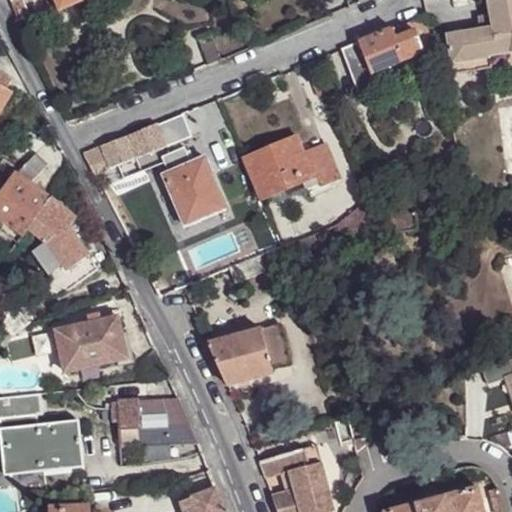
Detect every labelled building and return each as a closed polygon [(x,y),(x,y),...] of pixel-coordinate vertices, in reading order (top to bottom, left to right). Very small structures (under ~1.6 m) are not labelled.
[(19,0),(10,4),(17,23),(31,18),(24,0),(19,0)] [(53,0),(59,12),(82,2),(81,0),(53,0)] [(511,0),(487,0),(491,16),(493,27),(481,29),(447,35),(452,65),(491,58),(491,57),(511,53),(511,0)] [(478,17),(481,29),(493,27),(491,16),(478,17)] [(411,22),(360,42),(373,75),(423,54),(422,51),(411,22)] [(208,67),(221,61),(211,38),(198,42),(208,67)] [(351,46),(342,50),(359,93),(377,85),(373,75),(360,42),(351,46)] [(491,58),(452,65),(453,76),(493,69),(491,58)] [(0,73),(0,87),(5,91),(11,81),(0,73)] [(320,78),(311,82),(318,98),(327,94),(320,78)] [(5,91),(0,87),(0,112),(11,95),(5,91)] [(219,100),(185,113),(190,124),(223,110),(219,100)] [(160,124),(157,125),(165,146),(185,138),(181,127),(164,133),(160,124)] [(157,125),(128,136),(136,160),(166,148),(165,146),(157,125)] [(128,136),(100,148),(106,164),(108,171),(136,160),(128,136)] [(295,136),(242,159),(260,201),(304,183),(316,178),(320,188),(331,183),(339,181),(328,155),(306,164),(302,154),(295,136)] [(324,145),(302,154),(306,164),(328,155),(324,145)] [(82,155),(89,170),(106,164),(100,148),(82,155)] [(15,175),(28,185),(45,165),(32,156),(15,175)] [(163,176),(185,228),(226,210),(204,158),(163,176)] [(27,228),(48,199),(28,185),(15,175),(0,196),(0,218),(23,235),(27,228)] [(75,220),(48,199),(27,228),(36,234),(47,242),(33,252),(52,280),(50,282),(48,288),(51,293),(56,295),(61,295),(97,270),(75,236),(69,229),(74,224),(75,220)] [(416,216),(389,220),(393,237),(419,233),(416,216)] [(472,227),(467,222),(459,223),(457,230),(462,235),(469,233),(472,227)] [(79,227),(74,224),(69,229),(75,236),(79,233),(79,227)] [(36,234),(27,228),(23,235),(21,237),(29,243),(36,234)] [(233,253),(238,267),(259,259),(280,250),(276,237),(233,253)] [(0,265),(11,251),(1,244),(0,245),(0,265)] [(238,267),(230,271),(237,286),(264,275),(259,259),(238,267)] [(21,299),(0,282),(0,314),(6,318),(1,329),(12,337),(37,319),(26,301),(24,302),(21,299)] [(241,294),(236,290),(231,292),(230,297),(234,301),(240,299),(241,294)] [(88,317),(90,324),(56,331),(64,373),(118,361),(118,366),(133,363),(127,335),(122,336),(118,318),(99,322),(98,314),(88,317)] [(279,326),(262,331),(272,369),(289,365),(279,326)] [(218,366),(227,386),(273,374),(272,369),(262,331),(208,345),(218,366)] [(511,360),(481,371),(486,386),(506,379),(511,395),(511,360)] [(16,398),(18,418),(38,416),(43,415),(41,396),(16,398)] [(0,435),(1,444),(4,477),(84,469),(79,421),(39,425),(38,416),(18,418),(16,398),(0,399),(0,435)] [(138,431),(191,426),(179,401),(118,402),(118,410),(113,410),(113,424),(119,424),(121,450),(140,448),(138,431)] [(348,419),(336,423),(340,439),(353,436),(348,419)] [(138,431),(140,448),(198,446),(198,444),(196,438),(192,430),(191,426),(138,431)] [(305,450),(310,467),(322,463),(317,446),(305,450)] [(259,463),(265,480),(281,475),(286,493),(272,497),(278,511),(334,511),(335,510),(322,463),(310,467),(305,450),(259,463)] [(389,511),(485,511),(479,489),(389,511)] [(505,511),(500,490),(499,489),(492,491),(497,511),(505,511)] [(224,511),(221,502),(216,490),(181,503),(183,511),(224,511)]
